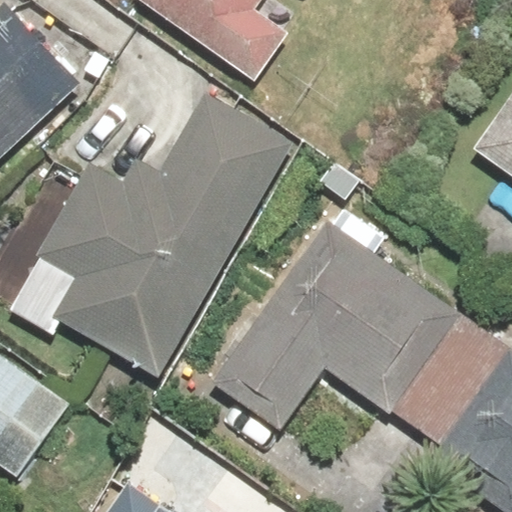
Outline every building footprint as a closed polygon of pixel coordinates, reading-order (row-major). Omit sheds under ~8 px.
[(137,0),(259,86),(291,40),(250,11),(257,0),(137,0)] [(0,161),(76,89),(0,8),(0,161)] [(97,172),(5,315),(47,342),(57,326),(149,386),(300,152),(211,95),(160,174),(141,162),(123,189),(97,172)] [(511,98),(476,148),(511,173),(511,98)] [(387,243),(335,207),(213,384),(282,432),(323,373),(446,457),(511,361),(511,356),(374,262),(387,243)] [(71,409),(0,359),(0,473),(17,486),(71,409)] [(511,361),(446,457),(511,502),(511,361)] [(206,511),(177,491),(170,501),(140,479),(114,511),(206,511)]
